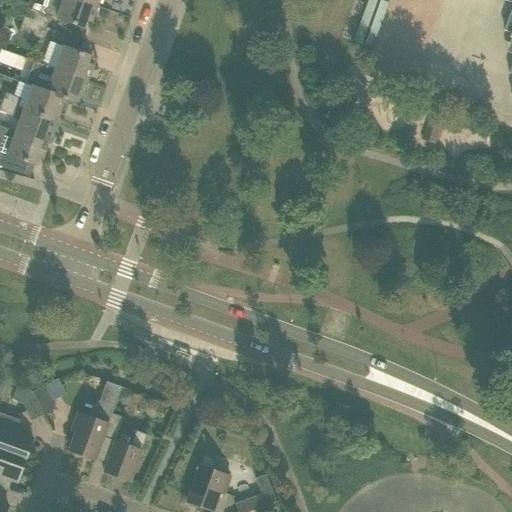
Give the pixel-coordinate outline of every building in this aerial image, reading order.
[(78,0),(63,0),(57,18),(84,28),(87,20),(92,22),(97,7),(78,0)] [(27,7),(23,19),(47,27),(51,15),(27,7)] [(42,39),(47,27),(23,19),(19,31),(42,39)] [(64,46),(55,70),(87,81),(93,66),(88,64),(91,56),(64,46)] [(82,97),(87,81),(55,70),(47,91),(64,99),(74,103),(77,95),(82,97)] [(64,99),(47,91),(33,86),(24,110),(51,120),(54,112),(59,114),(64,99)] [(2,101),(17,107),(20,99),(5,93),(2,101)] [(0,110),(14,116),(17,107),(2,101),(0,106),(0,110)] [(48,127),(51,120),(24,110),(16,132),(48,144),(53,129),(48,127)] [(43,159),(48,144),(16,132),(4,128),(0,140),(0,166),(13,171),(17,159),(34,165),(37,157),(43,159)] [(104,437),(112,413),(122,387),(106,381),(99,401),(93,403),(88,417),(78,413),(71,430),(76,431),(69,450),(95,460),(104,437)] [(23,402),(33,391),(17,386),(13,398),(23,402)] [(56,409),(45,386),(33,391),(44,414),(56,409)] [(0,450),(25,460),(33,438),(11,430),(15,418),(0,412),(0,450)] [(124,418),(112,413),(104,437),(115,441),(104,471),(130,481),(147,434),(136,430),(130,446),(116,441),(124,418)] [(0,475),(17,482),(25,460),(0,450),(0,475)] [(220,492),(224,494),(231,477),(211,470),(215,459),(204,455),(187,502),(213,511),(220,492)] [(237,511),(248,511),(277,501),(272,489),(235,503),(237,511)] [(0,511),(6,511),(9,506),(0,502),(0,511)]
